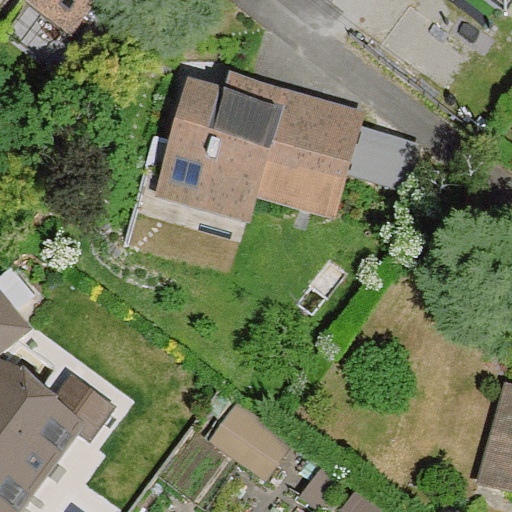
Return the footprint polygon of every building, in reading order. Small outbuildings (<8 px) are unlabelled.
[(32,0),(69,27),(88,0),(32,0)] [(511,0),(494,0),(511,13),(511,0)] [(335,227),(361,123),(230,90),(227,103),(205,97),(183,92),(153,206),(253,232),(259,207),(335,227)] [(0,349),(24,329),(0,299),(0,349)] [(53,410),(0,371),(0,511),(13,511),(74,429),(88,439),(110,410),(73,383),(53,410)] [(511,395),(509,395),(478,502),(511,511),(511,395)] [(295,445),(236,405),(210,444),(268,484),(295,445)]
